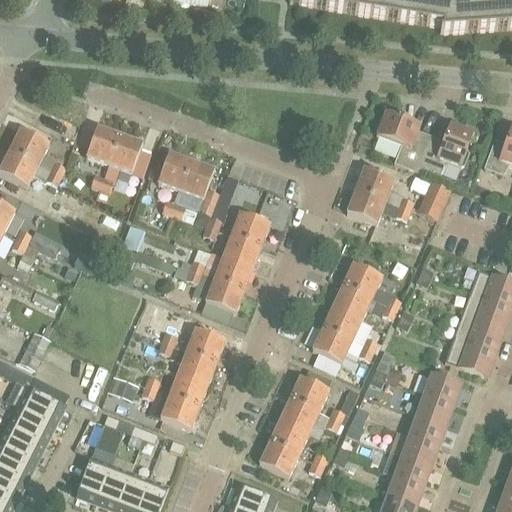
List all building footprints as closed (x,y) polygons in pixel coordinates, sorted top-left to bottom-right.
[(446,0),(298,0),(298,6),(289,5),(289,6),(441,31),(446,0)] [(511,0),(446,0),(441,31),(441,36),(439,36),(439,37),(511,32),(511,0)] [(418,178),(431,145),(416,139),(419,130),(418,129),(418,130),(386,118),(386,117),(385,117),(384,120),(380,122),(375,134),(377,138),(376,141),(377,142),(377,141),(401,150),(393,168),(418,178)] [(442,149),(431,145),(418,178),(419,178),(422,171),(440,178),(447,167),(460,172),(461,171),(460,171),(464,169),(468,157),(466,153),(472,139),(473,139),(473,138),(470,137),(468,133),(456,128),(452,130),(449,129),(448,130),(449,130),(442,149)] [(509,169),(511,170),(511,131),(510,131),(510,132),(511,132),(504,151),(493,147),(483,173),(503,180),(509,169)] [(108,170),(119,140),(97,132),(86,162),(108,170)] [(20,134),(9,155),(38,170),(51,176),(61,182),(65,173),(55,168),(56,166),(43,159),(49,148),(20,134)] [(103,183),(99,194),(109,198),(113,187),(114,188),(119,174),(131,178),(140,153),(142,148),(119,140),(108,170),(103,183)] [(142,182),(151,157),(140,153),(131,178),(142,182)] [(0,177),(27,191),(38,170),(9,155),(0,173),(0,177)] [(157,188),(180,196),(191,166),(168,158),(157,188)] [(213,174),(191,166),(180,196),(203,204),(213,174)] [(355,195),(409,216),(413,207),(402,203),(403,201),(389,196),(393,184),(364,173),(355,195)] [(61,182),(51,176),(46,185),(56,191),(61,182)] [(90,191),(99,194),(103,183),(94,180),(90,191)] [(431,187),(417,216),(436,225),(450,196),(431,187)] [(199,218),(210,222),(212,223),(221,200),(208,195),(204,205),(199,218)] [(409,216),(355,195),(346,218),(376,229),(385,207),(398,212),(395,221),(406,225),(409,216)] [(171,221),(175,209),(166,206),(162,217),(171,221)] [(0,208),(0,236),(3,238),(14,216),(0,208)] [(89,209),(83,220),(97,226),(92,237),(114,249),(125,227),(89,209)] [(175,209),(171,221),(180,224),(184,213),(175,209)] [(239,218),(230,241),(260,252),(269,229),(239,218)] [(206,231),(217,236),(221,226),(212,223),(210,222),(206,231)] [(217,236),(206,231),(203,240),(214,245),(217,236)] [(21,235),(16,244),(27,249),(31,240),(21,235)] [(60,248),(38,237),(31,250),(54,262),(60,248)] [(230,241),(222,263),(252,274),(260,252),(230,241)] [(22,258),(27,249),(16,244),(11,253),(22,258)] [(116,270),(130,276),(134,264),(136,257),(122,251),(116,270)] [(134,264),(140,266),(143,257),(137,255),(136,257),(134,264)] [(204,270),(201,278),(214,283),(214,285),(243,296),(252,274),(222,263),(209,258),(204,270)] [(174,270),(166,266),(163,275),(170,278),(174,270)] [(190,275),(189,275),(200,280),(201,278),(204,270),(193,266),(190,275)] [(352,268),(342,290),(371,304),(381,282),(352,268)] [(175,270),(171,279),(186,285),(189,275),(175,270)] [(422,272),(419,280),(430,285),(433,277),(422,272)] [(189,275),(186,285),(197,289),(200,280),(189,275)] [(469,298),(507,312),(511,314),(511,287),(478,275),(469,298)] [(197,289),(193,299),(206,304),(205,307),(232,318),(235,319),(243,296),(214,285),(214,283),(201,278),(200,280),(197,289)] [(430,285),(419,280),(415,287),(426,292),(430,285)] [(17,287),(13,296),(28,303),(32,294),(17,287)] [(342,290),(332,312),(361,325),(367,313),(380,319),(384,310),(371,304),(342,290)] [(36,295),(32,305),(55,315),(60,306),(36,295)] [(511,314),(507,312),(469,298),(461,321),(505,337),(511,317),(511,314)] [(388,301),(384,310),(395,315),(399,306),(388,301)] [(228,328),(232,318),(205,307),(201,318),(228,328)] [(395,315),(384,310),(380,319),(390,324),(395,315)] [(351,346),(361,325),(332,312),(322,333),(351,346)] [(403,316),(399,323),(410,328),(414,321),(403,316)] [(461,321),(453,344),(490,357),(497,360),(505,337),(461,321)] [(410,328),(399,323),(396,331),(406,336),(410,328)] [(351,346),(322,333),(312,355),(341,368),(351,346)] [(194,335),(186,357),(216,369),(224,346),(194,335)] [(165,338),(161,348),(173,352),(176,343),(165,338)] [(34,374),(39,363),(47,346),(33,339),(18,367),(34,374)] [(368,343),(364,352),(375,357),(379,348),(368,343)] [(497,360),(490,357),(453,344),(444,367),(488,383),(497,360)] [(173,352),(161,348),(158,357),(169,361),(173,352)] [(375,357),(364,352),(360,361),(371,366),(375,357)] [(177,379),(207,391),(216,369),(186,357),(177,379)] [(0,378),(28,393),(34,381),(0,363),(0,378)] [(373,380),(383,386),(387,378),(376,373),(373,380)] [(431,378),(423,398),(423,400),(450,410),(453,411),(461,389),(460,389),(460,390),(432,379),(431,378)] [(207,391),(177,379),(169,401),(199,413),(207,391)] [(380,393),(383,386),(373,380),(364,400),(376,405),(381,394),(380,393)] [(129,406),(135,390),(113,381),(107,397),(129,406)] [(289,404),(318,418),(318,417),(328,396),(299,382),(289,404)] [(148,383),(145,392),(156,396),(159,387),(148,383)] [(156,396),(145,392),(141,401),(152,406),(156,396)] [(29,395),(20,413),(53,430),(62,412),(64,413),(64,412),(28,393),(27,394),(29,395)] [(453,411),(450,410),(423,400),(415,420),(446,432),(453,411)] [(199,413),(169,401),(160,424),(190,435),(199,413)] [(289,404),(279,425),(308,439),(313,428),(325,433),(330,422),(318,417),(318,418),(289,404)] [(358,412),(354,420),(365,425),(369,417),(358,412)] [(53,430),(20,413),(11,431),(43,448),(53,430)] [(331,424),(342,429),(346,420),(335,414),(331,424)] [(130,438),(134,430),(107,420),(103,429),(104,430),(96,452),(114,459),(123,436),(130,438)] [(362,432),(365,425),(354,420),(345,439),(358,445),(363,433),(362,432)] [(415,420),(408,439),(408,441),(439,452),(446,432),(415,420)] [(342,429),(331,424),(327,433),(337,438),(342,429)] [(298,460),(308,439),(279,425),(269,447),(298,460)] [(130,439),(142,444),(146,435),(134,430),(130,438),(130,439)] [(43,448),(11,431),(2,449),(34,466),(43,448)] [(146,435),(142,444),(154,449),(158,440),(146,435)] [(431,472),(439,452),(408,441),(400,461),(431,472)] [(184,450),(172,445),(168,454),(181,459),(184,450)] [(298,460),(269,447),(259,469),(288,482),(298,460)] [(0,471),(25,484),(34,466),(2,449),(0,452),(0,471)] [(339,451),(336,459),(347,464),(350,457),(339,451)] [(96,506),(109,472),(114,459),(96,452),(91,463),(90,462),(76,501),(77,501),(78,499),(96,506)] [(315,457),(311,466),(322,471),(326,462),(315,457)] [(347,464),(336,459),(332,467),(343,472),(347,464)] [(424,493),(431,472),(400,461),(393,481),(424,493)] [(322,471),(311,466),(307,475),(318,480),(322,471)] [(0,494),(16,502),(25,484),(0,471),(0,494)] [(115,511),(128,480),(109,472),(96,506),(111,511),(115,511)] [(511,478),(510,478),(503,498),(511,501),(511,478)] [(137,511),(147,487),(128,480),(115,511),(137,511)] [(393,481),(386,502),(413,511),(416,511),(424,493),(393,481)] [(166,494),(147,487),(137,511),(160,511),(168,493),(167,492),(166,494)] [(232,511),(234,511),(270,511),(273,505),(275,506),(276,505),(237,490),(237,492),(239,492),(232,511)] [(321,490),(318,498),(329,503),(332,496),(321,490)] [(0,511),(10,511),(16,502),(0,494),(0,511)] [(329,503),(318,498),(314,506),(325,511),(329,503)] [(497,511),(511,511),(511,501),(503,498),(497,511)] [(413,511),(386,502),(381,511),(413,511)]
